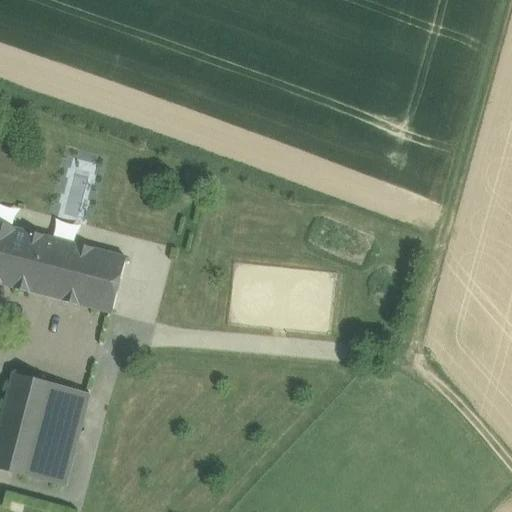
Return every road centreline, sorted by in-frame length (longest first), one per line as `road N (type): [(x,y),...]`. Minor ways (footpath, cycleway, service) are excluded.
road 1 (track): [(511,459),(441,374),(361,353),(156,333)]
road 2 (track): [(511,13),(416,367)]
